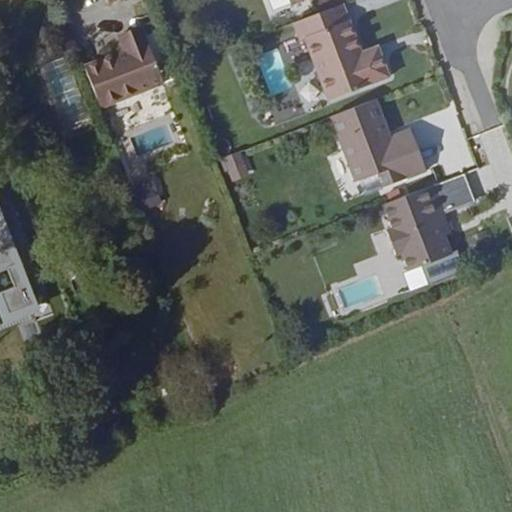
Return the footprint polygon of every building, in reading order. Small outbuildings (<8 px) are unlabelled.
[(269,0),(274,16),(293,11),(289,0),(269,0)] [(295,0),(297,4),(301,2),(307,19),(342,5),(355,0),(295,0)] [(381,57),(364,63),(361,54),(342,5),(307,19),(293,24),(300,41),(304,39),(328,102),(389,79),(381,57)] [(123,48),(83,63),(100,105),(163,81),(142,27),(137,25),(121,32),(119,37),(123,48)] [(377,48),(361,54),(364,63),(381,57),(377,48)] [(258,55),(272,92),(290,86),(276,49),(258,55)] [(72,77),(48,87),(65,130),(90,120),(72,77)] [(388,132),(376,100),(331,117),(356,182),(361,196),(427,171),(411,130),(384,140),(382,134),(388,132)] [(239,151),(225,157),(230,171),(244,166),(239,151)] [(153,173),(131,183),(143,210),(165,200),(153,173)] [(432,187),(383,205),(392,229),(386,231),(395,255),(401,253),(408,272),(451,256),(443,237),(439,225),(446,223),(432,187)] [(446,223),(439,225),(443,237),(450,234),(446,223)] [(357,276),(329,284),(337,313),(397,298),(380,234),(372,236),(378,256),(354,263),(357,276)]
